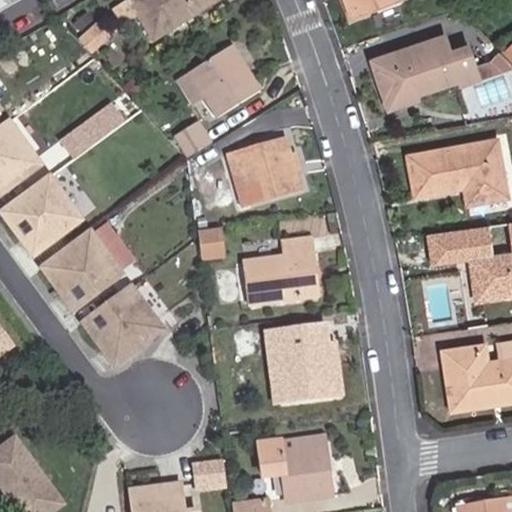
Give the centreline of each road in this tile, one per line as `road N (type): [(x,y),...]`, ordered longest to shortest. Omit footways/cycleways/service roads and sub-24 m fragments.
road 1 (residential): [(308,0),(337,62),(408,360),(419,470)]
road 2 (residential): [(0,246),(112,401),(169,409)]
